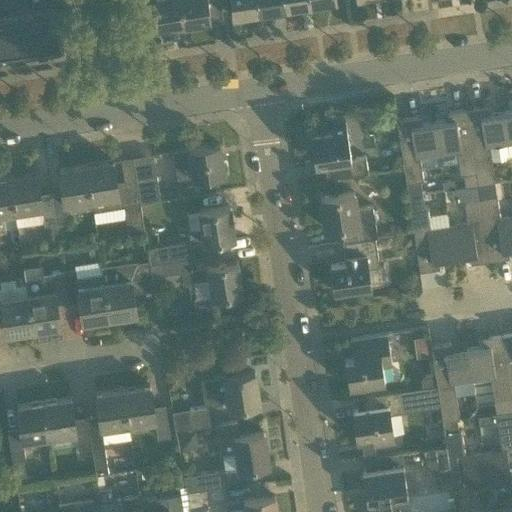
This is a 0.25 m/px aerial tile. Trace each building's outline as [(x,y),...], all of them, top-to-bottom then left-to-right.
[(184,25),(180,0),(153,0),(158,29),(184,25)] [(180,0),(184,25),(211,21),(208,1),(216,0),(180,0)] [(259,13),(257,0),(230,0),(233,18),(235,17),(234,17),(259,13)] [(285,9),(283,0),(257,0),(259,13),(285,9)] [(283,0),(285,9),(311,5),(309,0),(283,0)] [(61,50),(57,26),(54,5),(52,5),(53,9),(30,13),(36,54),(61,50)] [(6,16),(12,58),(36,54),(30,13),(6,16)] [(0,17),(0,59),(12,58),(6,16),(0,17)] [(478,185),(495,182),(489,146),(508,143),(503,112),(488,115),(486,106),(467,109),(478,185)] [(433,123),(438,154),(457,151),(460,175),(464,174),(466,187),(478,185),(467,109),(448,112),(449,120),(433,123)] [(511,110),(503,112),(508,143),(511,142),(511,110)] [(327,179),(334,178),(368,173),(365,157),(351,159),(347,135),(345,116),(330,118),(332,130),(311,133),(312,146),(310,146),(308,149),(308,153),(312,156),(314,156),(315,165),(325,163),(327,179)] [(407,183),(408,195),(422,193),(420,181),(423,180),(420,156),(438,154),(433,123),(418,125),(417,117),(397,120),(407,183)] [(220,144),(173,151),(175,164),(191,161),(193,178),(224,174),(220,144)] [(113,160),(87,164),(92,200),(94,211),(124,206),(128,234),(145,231),(144,226),(141,204),(137,178),(124,180),(125,187),(117,189),(113,160)] [(64,198),(52,199),(55,225),(68,224),(66,212),(82,210),(81,202),(92,200),(87,164),(59,168),(64,198)] [(55,225),(52,199),(41,201),(37,172),(10,176),(15,212),(42,208),(45,227),(55,225)] [(156,175),(137,178),(141,204),(153,202),(160,200),(156,175)] [(0,214),(15,212),(10,176),(0,177),(0,214)] [(478,185),(466,187),(452,189),(454,203),(464,201),(468,224),(449,227),(454,257),(469,255),(470,263),(490,260),(480,197),(478,185)] [(341,226),(343,242),(375,238),(377,237),(372,204),(356,207),(354,192),(320,197),(325,228),(341,226)] [(449,227),(430,229),(427,205),(424,206),(422,193),(408,195),(410,208),(420,271),(439,268),(438,260),(454,257),(449,227)] [(511,248),(511,217),(500,219),(496,195),(480,197),(490,260),(509,257),(508,249),(511,248)] [(192,240),(192,243),(204,241),(204,242),(234,237),(229,206),(199,210),(202,228),(190,230),(191,240),(192,240)] [(347,257),(348,261),(330,264),(334,291),(346,290),(349,293),(357,292),(359,288),(371,286),(368,269),(379,268),(375,238),(343,242),(342,242),(344,256),(344,257),(344,258),(347,257)] [(194,254),(192,243),(192,240),(191,240),(147,247),(149,261),(194,254)] [(149,261),(149,264),(151,276),(181,271),(183,282),(209,278),(211,297),(243,292),(238,261),(207,266),(196,268),(194,254),(149,261)] [(102,267),(103,278),(109,318),(136,314),(132,285),(140,284),(141,291),(153,289),(151,276),(149,264),(138,266),(138,262),(102,267)] [(62,271),(66,296),(78,294),(83,322),(109,318),(103,278),(89,280),(88,275),(75,277),(74,269),(62,271)] [(25,277),(27,294),(33,330),(60,326),(56,298),(66,296),(62,271),(25,277)] [(6,334),(33,330),(27,294),(0,298),(0,305),(2,306),(6,334)] [(350,338),(352,353),(353,358),(345,359),(349,387),(385,381),(382,365),(392,364),(387,333),(350,338)] [(511,406),(511,333),(501,335),(511,406)] [(491,376),(496,413),(511,410),(511,406),(501,335),(482,338),(483,346),(468,349),(472,380),(491,376)] [(442,421),(456,419),(459,418),(454,382),(472,380),(468,349),(452,351),(451,343),(431,346),(437,386),(440,407),(442,421)] [(217,408),(229,406),(229,407),(259,403),(255,371),(212,377),(216,406),(217,405),(217,408)] [(150,385),(123,389),(128,425),(156,421),(158,439),(170,437),(166,412),(154,414),(150,385)] [(437,386),(397,392),(363,397),(365,409),(353,410),(357,438),(373,436),(374,444),(393,441),(390,414),(440,407),(437,386)] [(88,424),(92,448),(95,472),(108,470),(102,429),(128,425),(123,389),(96,393),(100,422),(88,424)] [(78,450),(92,448),(88,424),(75,425),(74,419),(71,396),(43,401),(49,437),(76,433),(78,450)] [(25,459),(22,442),(49,437),(43,401),(17,405),(21,434),(8,436),(12,461),(25,459)] [(192,427),(217,423),(219,423),(217,408),(217,405),(216,406),(189,409),(192,427)] [(511,410),(496,413),(478,416),(480,424),(494,421),(498,425),(502,449),(483,452),(488,483),(503,480),(505,489),(511,487),(511,410)] [(456,419),(442,421),(444,433),(458,431),(456,419)] [(236,451),(239,469),(268,464),(263,431),(239,434),(237,420),(219,423),(217,423),(221,453),(236,451)] [(444,433),(446,445),(450,475),(454,496),(474,493),(472,485),(488,483),(483,452),(465,455),(461,431),(458,431),(444,433)] [(370,501),(371,511),(393,511),(394,511),(398,508),(401,502),(401,496),(407,495),(403,468),(422,465),(424,467),(427,469),(429,471),(432,472),(435,474),(437,475),(440,475),(444,475),(447,475),(450,475),(446,445),(364,457),(366,470),(362,471),(366,502),(370,501)] [(195,475),(198,490),(227,485),(225,470),(195,475)] [(182,511),(180,494),(140,500),(141,511),(182,511)] [(141,511),(140,500),(139,495),(100,501),(102,511),(141,511)] [(276,511),(275,496),(243,500),(225,502),(226,511),(276,511)] [(102,511),(100,501),(61,507),(61,511),(102,511)]
